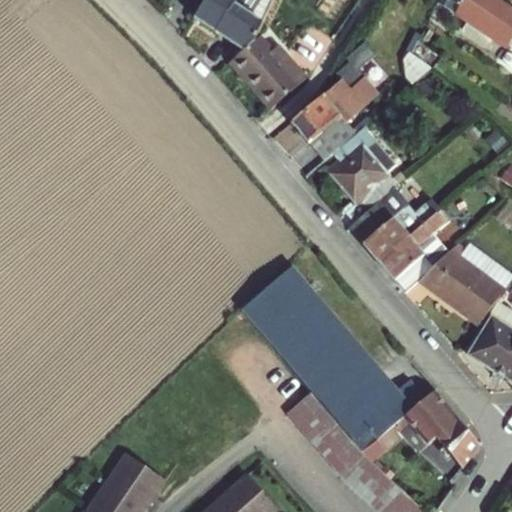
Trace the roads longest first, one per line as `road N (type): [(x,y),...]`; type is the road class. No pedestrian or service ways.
road 1 (residential): [(510,443),(116,0)]
road 2 (residential): [(351,511),(272,432),(165,511)]
